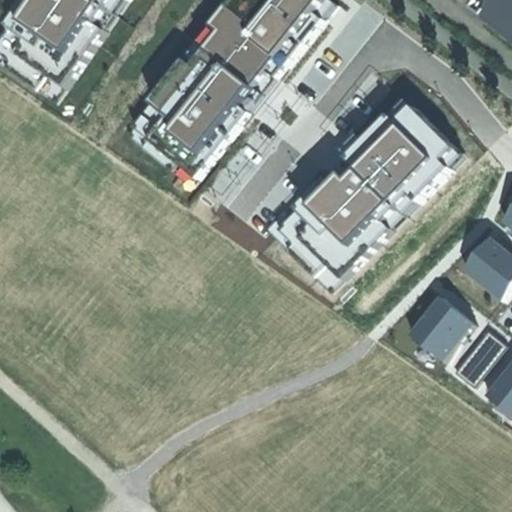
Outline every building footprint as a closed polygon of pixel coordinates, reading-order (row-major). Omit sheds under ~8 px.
[(0,61),(57,102),(129,0),(29,0),(0,41),(0,61)] [(244,0),(134,141),(195,188),(336,9),(324,0),(244,0)] [(511,0),(496,0),(489,21),(511,39),(511,0)] [(340,295),(467,157),(407,102),(280,240),(340,295)] [(511,209),(502,222),(511,230),(511,209)] [(511,282),(511,255),(489,237),(462,270),(498,300),(511,282)] [(437,296),(407,334),(442,361),(472,323),(437,296)] [(508,348),(488,333),(456,373),(475,389),(508,348)] [(511,361),(485,395),(511,416),(511,361)]
